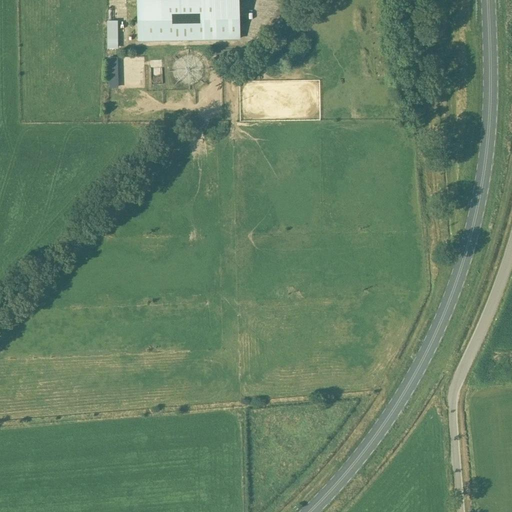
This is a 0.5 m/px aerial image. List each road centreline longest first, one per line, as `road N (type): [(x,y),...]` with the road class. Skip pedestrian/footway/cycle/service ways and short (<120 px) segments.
road 1 (primary): [(309,511),(381,426),(448,302),(486,152),(487,0)]
road 2 (unknown): [(424,0),(448,302)]
road 3 (unclassified): [(460,511),(452,399),(511,252)]
